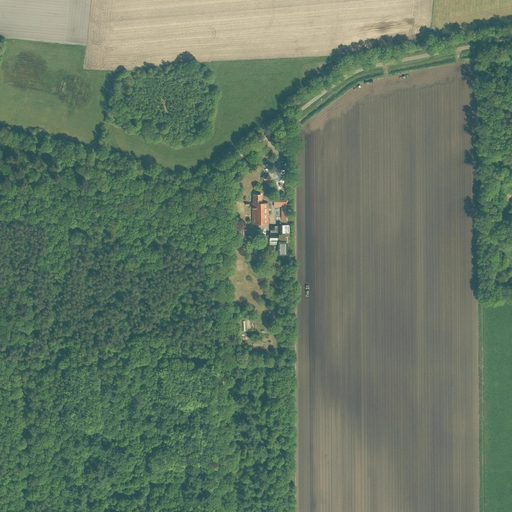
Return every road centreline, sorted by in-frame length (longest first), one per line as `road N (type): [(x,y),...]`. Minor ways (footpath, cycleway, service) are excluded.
road 1 (unclassified): [(224,173),(363,67),(511,38)]
road 2 (track): [(224,511),(223,250)]
